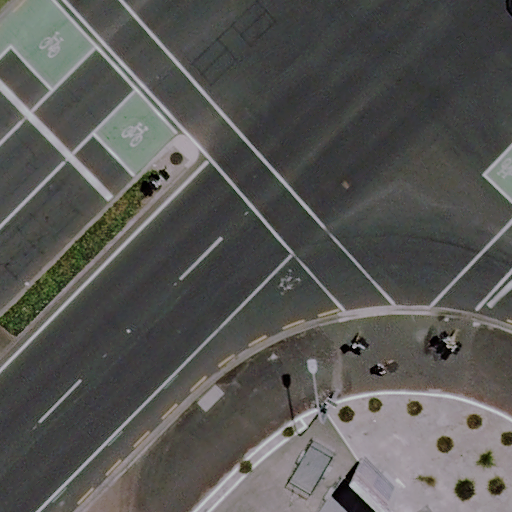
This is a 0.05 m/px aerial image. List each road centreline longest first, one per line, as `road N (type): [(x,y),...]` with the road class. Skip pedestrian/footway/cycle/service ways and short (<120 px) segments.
road 1 (secondary): [(416,30),(0,457)]
road 2 (secondary): [(0,184),(180,0)]
road 3 (secondary): [(511,119),(416,30)]
